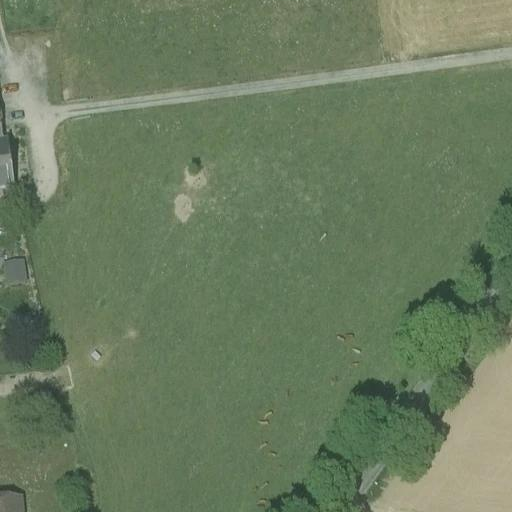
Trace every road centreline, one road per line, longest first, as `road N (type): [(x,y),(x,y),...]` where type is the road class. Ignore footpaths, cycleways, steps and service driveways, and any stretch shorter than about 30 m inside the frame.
road 1 (track): [(511,58),(44,122),(0,42)]
road 2 (tertiary): [(511,270),(341,511)]
